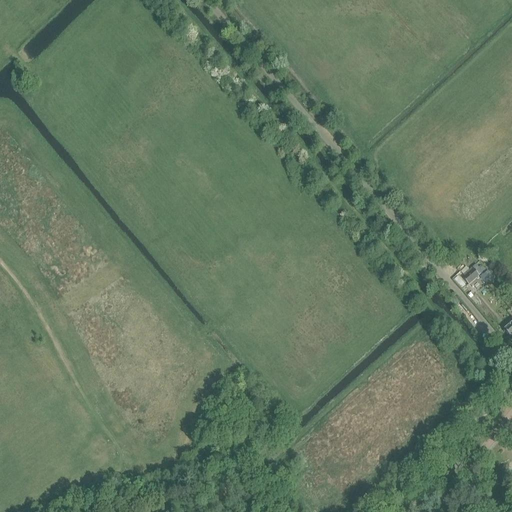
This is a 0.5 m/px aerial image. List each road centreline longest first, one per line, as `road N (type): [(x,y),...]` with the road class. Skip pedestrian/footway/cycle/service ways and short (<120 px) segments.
road 1 (track): [(0,258),(47,322),(126,470),(174,465),(199,416),(263,469),(437,313)]
road 2 (track): [(174,0),(437,313)]
road 3 (track): [(345,200),(380,169),(385,149),(511,30)]
road 4 (unknown): [(511,375),(383,511)]
road 5 (residential): [(511,391),(412,511)]
